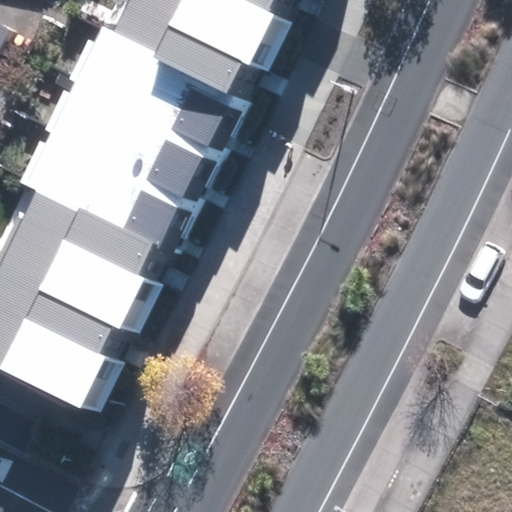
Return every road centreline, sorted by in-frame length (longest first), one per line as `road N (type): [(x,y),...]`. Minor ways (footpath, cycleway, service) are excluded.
road 1 (tertiary): [(196,511),(437,0)]
road 2 (tertiary): [(511,88),(290,511)]
